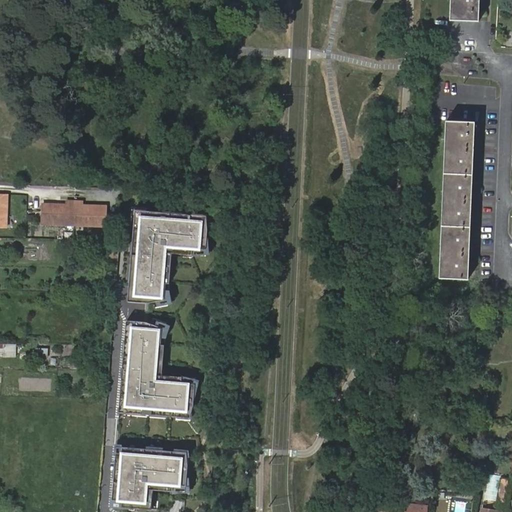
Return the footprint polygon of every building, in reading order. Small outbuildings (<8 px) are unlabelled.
[(451,0),(450,21),(480,21),(480,0),(451,0)] [(446,121),(440,278),(468,279),(475,122),(446,121)] [(64,204),(40,203),(39,223),(71,224),(72,200),(64,200),(64,204)] [(103,225),(104,205),(79,204),(80,200),(72,200),(71,224),(103,225)] [(165,215),(165,212),(146,210),(144,214),(135,213),(134,223),(137,225),(137,234),(133,234),(132,244),(136,244),(135,254),(131,253),(131,263),(134,264),(133,282),(129,282),(128,301),(148,302),(164,299),(165,283),(169,283),(170,273),(166,271),(168,255),(171,256),(172,246),(180,247),(181,253),(192,254),(192,248),(206,249),(207,229),(206,219),(192,217),(192,214),(183,213),(182,217),(165,215)] [(146,322),(126,320),(119,408),(129,409),(130,412),(149,414),(149,410),(165,412),(166,415),(176,416),(177,413),(191,414),(193,403),(195,384),(181,382),(182,376),(171,375),(170,382),(161,381),(162,372),(158,371),(160,355),(163,354),(164,344),(160,344),(162,327),(146,322)] [(146,448),(116,446),(114,464),(118,465),(117,480),(113,479),(111,506),(145,508),(146,492),(150,493),(151,483),(160,483),(161,490),(172,491),(173,484),(186,485),(187,468),(187,455),(176,454),(176,451),(163,450),(163,453),(147,452),(146,448)] [(499,480),(494,507),(503,509),(508,481),(499,480)]
